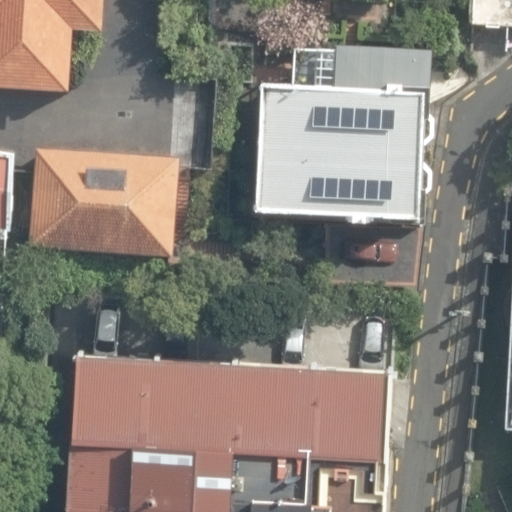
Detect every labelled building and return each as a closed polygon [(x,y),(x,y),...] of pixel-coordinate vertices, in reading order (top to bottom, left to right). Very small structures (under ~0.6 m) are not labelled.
[(107,34),(108,0),(0,0),(0,90),(74,95),(77,32),(107,34)] [(511,0),(475,0),(474,25),(511,27),(511,0)] [(295,85),(264,84),(259,217),(356,220),(356,226),(372,227),(372,221),(426,224),(426,194),(430,189),(431,175),(427,172),(429,141),(433,136),(436,52),(340,47),(340,50),(297,49),(295,85)] [(184,159),(39,149),(32,248),(177,258),(184,159)] [(0,232),(15,232),(17,154),(0,151),(0,232)] [(390,511),(396,372),(81,355),(73,511),(390,511)]
